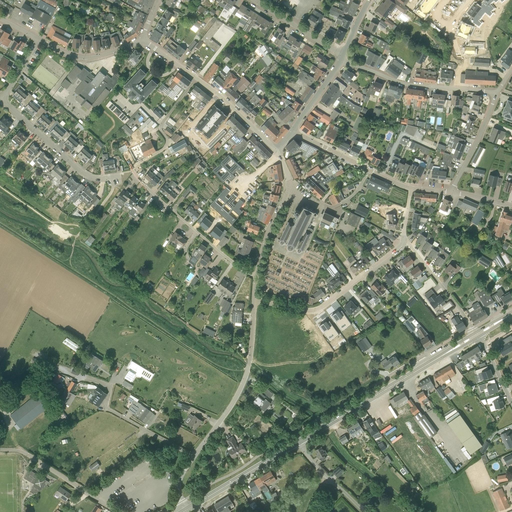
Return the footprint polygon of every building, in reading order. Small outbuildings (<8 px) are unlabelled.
[(139,4),(131,0),(127,0),(127,3),(133,6),(141,10),(140,11),(148,15),(150,9),(143,6),(139,4)] [(145,0),(144,0),(131,0),(139,4),(143,6),(150,9),(154,0),(145,0)] [(167,0),(166,2),(166,4),(176,9),(177,6),(175,6),(177,2),(173,0),(167,0)] [(233,6),(236,2),(236,1),(234,0),(228,0),(225,5),(231,9),(230,12),(232,13),(236,8),(233,6)] [(356,10),(359,5),(358,4),(359,1),(357,0),(349,0),(348,4),(341,1),(340,3),(356,10)] [(385,18),(389,13),(391,14),(393,11),(395,12),(397,9),(404,14),(408,9),(395,0),(386,0),(378,12),(385,18)] [(429,0),(424,0),(423,2),(431,8),(434,4),(429,0)] [(482,4),(491,12),(494,9),(490,4),(494,1),(493,0),(485,0),(486,0),(482,4)] [(33,13),(31,16),(47,25),(55,9),(40,1),(37,6),(39,7),(38,8),(36,7),(34,11),(38,13),(37,15),(33,13)] [(431,8),(423,2),(420,7),(428,13),(431,8)] [(354,16),(356,10),(340,3),(338,6),(343,8),(341,11),(344,12),(345,12),(348,13),(354,16)] [(38,13),(34,11),(36,7),(35,7),(34,8),(33,9),(24,4),(21,10),(27,14),(27,13),(31,16),(33,13),(37,15),(38,13)] [(247,8),(242,4),(238,9),(236,8),(232,13),(235,15),(237,12),(242,16),(243,16),(247,8)] [(474,5),(471,8),(480,15),(483,11),(488,15),(491,12),(482,4),(479,7),(475,4),(474,6),(474,5)] [(329,5),(328,8),(335,11),(340,14),(343,15),(344,12),(341,11),(329,5)] [(416,11),(424,17),(428,13),(420,7),(416,11)] [(250,17),(253,12),(247,8),(243,16),(242,16),(241,19),(249,24),(253,18),(250,17)] [(335,11),(328,8),(326,11),(338,17),(338,16),(340,14),(335,11)] [(469,21),(473,23),(479,27),(482,23),(477,19),(480,15),(471,8),(469,11),(469,12),(468,13),(472,16),(469,21)] [(155,29),(149,38),(157,43),(163,34),(164,35),(165,35),(166,35),(178,15),(173,12),(173,13),(167,10),(155,29)] [(136,19),(144,24),(148,15),(140,11),(139,13),(135,12),(133,18),(134,18),(136,19)] [(307,22),(314,26),(317,20),(320,22),(324,16),(318,12),(314,18),(311,15),(307,22)] [(264,19),(259,15),(255,20),(253,18),(249,24),(252,26),(252,25),(254,26),(256,24),(259,26),(264,19)] [(340,25),(344,27),(346,28),(348,29),(351,22),(343,18),(338,16),(338,17),(335,23),(340,25)] [(134,18),(132,22),(129,21),(127,25),(132,27),(133,28),(134,29),(136,31),(138,35),(144,24),(136,19),(134,18)] [(267,27),(270,22),(264,19),(259,26),(265,30),(263,33),(266,35),(270,29),(267,27)] [(392,28),(395,25),(388,19),(385,22),(385,23),(388,25),(389,26),(392,28)] [(374,33),(377,27),(384,30),(387,26),(388,25),(385,23),(385,22),(381,20),(378,24),(371,21),(368,27),(366,26),(364,29),(374,33)] [(462,23),(460,29),(469,32),(471,27),(462,23)] [(53,26),(48,37),(52,39),(66,46),(70,39),(64,35),(65,32),(53,26)] [(175,30),(171,27),(166,35),(165,35),(169,38),(175,30)] [(329,28),(327,34),(334,38),(335,37),(342,40),(346,32),(345,32),(346,28),(344,27),(342,31),(338,29),(337,32),(329,28)] [(285,38),(282,36),(285,32),(279,28),(274,36),(277,38),(274,42),(280,46),(281,44),(285,38)] [(136,31),(134,29),(130,32),(124,36),(127,42),(138,35),(136,31)] [(466,38),(469,32),(460,29),(457,34),(466,38)] [(3,42),(2,43),(8,47),(12,40),(8,38),(10,34),(5,31),(0,40),(3,42)] [(109,32),(101,33),(102,37),(103,43),(104,48),(110,47),(109,42),(112,41),(110,35),(109,32)] [(204,42),(206,44),(211,38),(211,39),(213,36),(207,32),(201,40),(204,42)] [(112,41),(114,46),(120,44),(119,41),(123,39),(121,33),(116,34),(116,33),(110,35),(112,41)] [(73,47),(79,48),(80,42),(83,42),(84,35),(78,34),(78,39),(74,38),(73,47)] [(362,34),(358,42),(371,48),(373,44),(367,42),(369,37),(362,34)] [(93,40),(93,38),(93,35),(90,35),(90,37),(85,36),(84,48),(90,49),(90,44),(94,44),(93,40)] [(296,38),(290,35),(287,40),(285,38),(281,44),(289,49),(296,38)] [(401,42),(403,43),(408,46),(410,43),(412,41),(405,36),(401,42)] [(506,47),(509,42),(499,36),(496,42),(506,47)] [(94,44),(94,49),(100,49),(100,43),(103,43),(102,37),(99,37),(99,40),(93,40),(94,44)] [(299,47),(302,42),(296,38),(289,49),(298,55),(302,49),(299,47)] [(170,39),(163,47),(166,50),(171,54),(177,48),(176,47),(178,45),(170,39)] [(15,40),(10,48),(17,52),(18,49),(21,51),(25,43),(21,40),(19,43),(15,40)] [(201,40),(196,47),(198,49),(204,42),(201,40)] [(381,40),(378,46),(380,48),(385,49),(387,43),(381,40)] [(188,49),(190,50),(191,51),(196,45),(193,43),(188,49)] [(471,43),(470,43),(470,47),(465,46),(465,53),(475,54),(475,48),(483,48),(483,44),(476,43),(473,43),(471,43)] [(177,48),(171,54),(179,60),(186,50),(179,45),(178,45),(176,47),(177,48)] [(501,64),(507,69),(511,62),(511,45),(501,60),(503,62),(501,64)] [(264,48),(258,53),(262,58),(267,66),(268,66),(270,64),(273,61),(267,52),(264,48)] [(139,57),(141,54),(135,50),(133,53),(129,51),(125,57),(128,59),(130,57),(133,60),(130,65),(134,67),(137,63),(140,58),(139,57)] [(369,56),(366,63),(374,67),(379,56),(368,51),(366,55),(369,56)] [(424,62),(428,54),(421,51),(416,62),(421,65),(423,62),(424,62)] [(194,54),(186,63),(196,71),(198,69),(199,68),(204,61),(194,54)] [(320,62),(317,67),(323,71),(325,67),(325,68),(329,62),(323,58),(323,57),(319,54),(316,59),(320,62)] [(10,61),(3,57),(0,61),(0,62),(1,64),(0,65),(0,66),(9,72),(11,67),(7,65),(10,61)] [(385,70),(395,78),(397,79),(404,68),(403,67),(404,66),(395,59),(394,60),(393,60),(385,70)] [(214,63),(203,79),(208,82),(213,75),(219,66),(214,63)] [(269,74),(277,64),(275,63),(267,73),(269,74)] [(264,70),(261,73),(262,75),(263,73),(264,74),(267,70),(271,65),(270,64),(268,66),(267,66),(264,70)] [(116,72),(116,73),(114,75),(111,78),(107,74),(106,76),(100,71),(95,77),(91,74),(89,73),(90,72),(84,68),(82,70),(76,65),(68,75),(63,81),(61,84),(67,89),(71,83),(73,85),(79,78),(82,81),(74,92),(76,93),(77,97),(75,99),(89,110),(90,108),(94,107),(96,109),(110,91),(109,91),(112,87),(113,88),(120,80),(122,77),(116,72)] [(323,71),(317,67),(314,65),(311,69),(312,70),(316,72),(313,77),(313,78),(315,78),(320,82),(326,73),(323,71)] [(0,76),(2,74),(6,76),(9,72),(0,66),(0,76)] [(220,73),(220,74),(221,75),(219,77),(218,75),(212,82),(218,88),(231,73),(229,71),(230,69),(227,66),(222,71),(220,73)] [(141,69),(124,87),(130,93),(128,95),(132,99),(134,97),(141,103),(158,85),(152,80),(144,89),(142,87),(144,85),(141,83),(140,84),(138,83),(146,74),(141,69)] [(351,79),(354,74),(351,72),(351,73),(346,69),(342,75),(346,79),(344,81),(350,85),(353,81),(351,79)] [(436,76),(431,75),(431,71),(431,70),(428,70),(427,70),(427,71),(416,69),(416,70),(414,81),(435,84),(436,76)] [(313,78),(313,77),(302,70),(298,78),(298,79),(309,87),(310,86),(315,78),(313,78)] [(495,85),(496,76),(488,75),(488,72),(466,71),(465,74),(461,74),(460,83),(495,85)] [(178,83),(183,76),(178,72),(173,79),(174,81),(164,93),(168,96),(171,91),(178,83)] [(239,81),(231,74),(218,88),(224,93),(233,83),(235,86),(239,81)] [(186,89),(191,82),(183,76),(178,83),(171,91),(177,95),(183,87),(186,89)] [(296,83),(302,87),(299,92),(302,94),(299,99),(306,103),(315,90),(310,86),(309,87),(298,79),(296,83)] [(346,86),(336,79),(325,94),(330,98),(331,97),(332,98),(333,96),(339,102),(343,104),(350,109),(359,113),(362,108),(354,104),(346,99),(345,100),(340,96),(343,92),(342,91),(346,86)] [(239,95),(236,91),(238,88),(242,92),(247,87),(243,83),(240,81),(236,86),(235,86),(233,83),(224,93),(233,101),(239,95)] [(252,92),(244,100),(241,97),(236,103),(242,109),(255,94),(260,89),(262,87),(254,81),(248,88),(247,88),(249,91),(250,90),(252,92)] [(383,85),(375,82),(373,85),(371,84),(366,97),(369,98),(370,94),(374,95),(378,96),(381,88),(382,88),(382,87),(383,85)] [(25,90),(22,87),(19,84),(19,85),(16,89),(17,90),(12,96),(13,96),(17,99),(23,92),(25,90)] [(396,86),(390,84),(385,100),(388,101),(390,97),(391,96),(392,93),(393,94),(396,86)] [(192,91),(189,94),(192,96),(191,97),(194,99),(201,90),(196,86),(192,91)] [(396,86),(393,94),(400,96),(403,88),(402,88),(396,86)] [(293,97),(295,93),(286,87),(284,91),(293,97)] [(255,94),(242,109),(248,114),(253,108),(258,103),(256,100),(258,97),(258,96),(257,96),(262,91),(260,89),(255,94)] [(196,107),(206,94),(201,90),(194,99),(197,102),(193,105),(196,107)] [(419,91),(417,106),(420,107),(421,100),(426,101),(427,96),(424,96),(424,93),(423,92),(423,91),(419,91)] [(26,95),(23,92),(17,99),(21,103),(23,101),(25,103),(32,95),(28,92),(26,95)] [(212,98),(206,94),(196,107),(201,112),(212,98)] [(325,94),(321,100),(329,106),(331,104),(329,103),(329,102),(336,106),(339,102),(333,96),(332,98),(331,97),(330,98),(325,94)] [(439,94),(433,94),(432,98),(429,97),(428,104),(437,106),(439,94)] [(445,100),(445,95),(439,94),(437,106),(437,107),(443,108),(443,106),(446,107),(447,107),(448,100),(445,100)] [(32,103),(35,99),(32,95),(25,103),(28,105),(24,109),(25,109),(29,112),(35,105),(32,103)] [(458,96),(452,95),(451,100),(448,100),(447,107),(446,107),(446,113),(448,113),(449,107),(450,107),(451,104),(455,104),(455,106),(456,106),(456,108),(462,109),(464,101),(459,100),(458,99),(458,96)] [(474,101),(481,103),(482,95),(473,95),(472,98),(470,98),(470,97),(466,97),(465,100),(472,101),(474,101)] [(268,102),(263,98),(261,100),(258,103),(263,107),(268,102)] [(283,102),(285,103),(298,112),(302,105),(295,100),(293,104),(286,99),(283,102)] [(129,119),(110,101),(105,105),(125,124),(129,119)] [(481,103),(474,101),(472,101),(469,107),(470,108),(469,108),(478,112),(481,103)] [(505,108),(503,112),(504,112),(503,115),(505,116),(504,119),(511,122),(511,121),(511,119),(511,102),(508,101),(505,108)] [(35,114),(37,116),(44,109),(37,103),(35,105),(29,112),(33,116),(35,114)] [(248,114),(253,119),(263,107),(258,103),(253,108),(248,114)] [(282,106),(286,108),(285,108),(293,116),(298,112),(285,103),(282,106)] [(206,135),(207,134),(210,137),(219,127),(218,126),(227,116),(225,114),(225,113),(222,110),(221,112),(219,110),(220,109),(217,106),(217,107),(214,105),(205,115),(206,115),(197,125),(199,127),(199,128),(202,131),(203,130),(205,131),(203,132),(206,135)] [(158,107),(153,112),(160,118),(164,114),(158,107)] [(140,111),(147,118),(149,117),(140,108),(139,109),(140,111)] [(272,113),(265,108),(262,111),(269,117),(272,113)] [(289,120),(293,116),(285,108),(282,112),(282,113),(289,120)] [(321,118),(320,120),(326,123),(325,124),(327,126),(330,122),(332,118),(324,114),(315,108),(312,111),(321,118)] [(375,108),(371,117),(378,120),(381,110),(375,108)] [(41,125),(47,118),(44,115),(47,112),(44,109),(37,116),(39,119),(37,122),(41,125)] [(334,110),(330,117),(337,121),(341,114),(334,110)] [(278,115),(286,124),(289,120),(282,113),(282,112),(278,115)] [(316,118),(310,114),(303,124),(306,126),(307,125),(310,128),(312,125),(314,126),(316,124),(313,122),(315,121),(316,120),(316,118)] [(472,126),(476,117),(470,115),(466,124),(472,126)] [(10,131),(8,129),(13,123),(12,123),(12,124),(4,117),(4,116),(0,120),(0,129),(4,133),(2,135),(5,137),(10,131)] [(232,116),(226,122),(232,127),(238,121),(232,116)] [(353,128),(358,130),(364,118),(358,116),(353,128)] [(275,122),(274,122),(273,120),(271,117),(261,128),(265,132),(272,125),(275,122)] [(50,121),(47,118),(41,125),(45,129),(47,127),(49,129),(55,123),(56,121),(52,118),(50,121)] [(132,118),(127,124),(130,127),(135,121),(132,118)] [(143,133),(154,122),(150,118),(139,129),(143,133)] [(244,139),(242,137),(248,131),(238,121),(232,127),(228,132),(232,136),(229,139),(235,145),(231,148),(232,150),(236,153),(240,149),(243,146),(247,142),(243,139),(244,139)] [(56,123),(55,123),(49,129),(52,131),(50,133),(54,137),(63,127),(63,126),(60,123),(58,122),(56,123)] [(278,131),(275,127),(277,125),(275,122),(272,125),(265,132),(273,139),(280,132),(278,131)] [(463,132),(469,135),(472,126),(466,124),(463,122),(461,126),(465,127),(463,132)] [(303,124),(300,128),(309,134),(314,126),(312,125),(310,128),(307,125),(306,126),(303,124)] [(338,128),(331,124),(324,138),(332,142),(337,131),(338,128)] [(273,139),(273,140),(276,143),(289,130),(284,127),(283,126),(278,131),(280,132),(273,139)] [(418,127),(415,126),(413,126),(410,134),(414,136),(418,127)] [(69,133),(66,131),(63,127),(54,137),(58,141),(61,138),(63,140),(69,133)] [(506,132),(493,127),(488,140),(496,143),(498,139),(502,140),(506,132)] [(20,130),(12,138),(20,146),(28,137),(27,138),(20,131),(20,130)] [(68,147),(75,140),(77,138),(70,132),(69,133),(63,140),(66,142),(64,144),(68,147)] [(178,134),(177,135),(173,140),(176,143),(181,136),(178,134)] [(339,148),(346,152),(350,144),(348,143),(349,141),(347,136),(344,135),(342,140),(339,148)] [(465,140),(456,136),(451,135),(446,146),(456,150),(462,152),(465,145),(464,144),(465,140)] [(253,136),(247,142),(243,146),(245,147),(248,144),(253,148),(254,147),(259,142),(253,136)] [(402,138),(400,143),(406,146),(409,140),(404,138),(402,138)] [(80,139),(77,143),(75,140),(68,147),(73,151),(72,151),(73,151),(74,149),(77,151),(82,145),(84,143),(80,139)] [(133,151),(138,161),(145,157),(156,151),(151,143),(152,143),(151,142),(150,139),(145,142),(137,146),(138,149),(133,151)] [(305,159),(313,153),(316,151),(318,149),(309,145),(301,141),(298,144),(294,139),(290,142),(289,143),(286,147),(292,153),(292,154),(298,149),(303,151),(301,156),(305,159)] [(349,153),(357,157),(357,156),(360,149),(365,151),(366,148),(368,146),(365,144),(358,141),(359,141),(356,139),(355,141),(349,153)] [(185,140),(172,146),(175,152),(188,145),(185,140)] [(212,153),(216,149),(221,144),(219,142),(210,151),(212,153)] [(264,147),(259,142),(254,147),(255,148),(256,150),(254,152),(252,150),(246,156),(251,160),(257,153),(259,152),(264,147)] [(33,143),(26,151),(29,154),(27,156),(30,159),(32,160),(39,152),(37,150),(39,148),(33,143)] [(82,159),(88,152),(89,151),(82,145),(77,151),(79,153),(77,155),(77,156),(77,155),(82,159)] [(186,148),(185,149),(176,153),(177,155),(184,151),(185,154),(191,151),(192,150),(190,145),(188,146),(185,147),(186,148)] [(475,168),(485,149),(484,149),(481,147),(479,146),(471,162),(473,162),(473,163),(472,166),(475,168)] [(272,155),(264,147),(259,152),(257,153),(260,156),(261,155),(267,160),(272,155)] [(372,160),(371,163),(377,166),(380,159),(369,154),(371,151),(366,148),(365,151),(363,156),(372,160)] [(451,153),(450,155),(444,153),(443,160),(446,161),(446,162),(451,163),(453,157),(459,159),(462,152),(456,150),(454,154),(451,153)] [(41,154),(39,152),(32,160),(33,161),(35,163),(35,164),(38,167),(39,166),(48,156),(43,152),(44,152),(43,152),(41,154)] [(88,161),(90,163),(92,165),(94,162),(97,157),(95,156),(93,154),(92,155),(88,152),(82,159),(86,163),(88,161)] [(232,174),(233,174),(236,170),(240,173),(244,169),(228,155),(220,163),(232,174)] [(293,158),(296,157),(296,155),(294,156),(286,160),(295,179),(302,175),(293,158)] [(47,171),(53,164),(51,162),(53,160),(52,160),(48,156),(39,166),(42,169),(44,171),(45,170),(45,171),(46,170),(47,171)] [(113,157),(114,159),(108,159),(109,161),(110,170),(116,169),(115,166),(120,165),(119,160),(121,159),(119,156),(113,157)] [(109,161),(106,161),(105,158),(99,159),(101,168),(104,167),(104,171),(105,171),(110,170),(109,161)] [(191,165),(194,167),(201,160),(198,158),(191,165)] [(388,170),(389,170),(394,172),(394,173),(395,171),(395,170),(398,164),(398,163),(392,161),(388,170)] [(408,172),(409,172),(414,175),(414,176),(415,173),(420,164),(413,161),(411,165),(412,165),(408,172)] [(421,177),(425,168),(428,169),(429,166),(426,165),(427,164),(425,163),(424,162),(422,161),(421,161),(420,164),(415,173),(421,176),(421,177)] [(201,162),(198,166),(200,168),(198,170),(201,172),(203,170),(206,166),(201,162)] [(329,177),(332,175),(343,168),(341,165),(338,167),(335,165),(333,162),(329,165),(322,169),(325,174),(327,173),(329,177)] [(395,170),(395,171),(401,173),(401,174),(402,171),(405,165),(405,164),(399,162),(398,163),(398,164),(395,170)] [(235,176),(233,174),(232,174),(220,163),(212,171),(223,183),(228,177),(232,181),(235,176)] [(275,181),(283,181),(280,164),(280,163),(273,165),(273,168),(270,168),(272,177),(274,176),(275,181)] [(402,171),(408,174),(407,175),(408,175),(409,172),(408,172),(412,165),(411,165),(405,163),(405,164),(405,165),(402,171)] [(55,176),(62,168),(57,164),(55,166),(53,164),(47,171),(45,173),(52,178),(53,179),(55,176)] [(158,172),(153,167),(145,177),(150,181),(158,172)] [(66,172),(62,168),(55,176),(58,179),(56,182),(58,184),(59,182),(61,184),(67,176),(65,175),(67,172),(66,172)] [(432,169),(431,178),(438,179),(439,170),(432,169)] [(484,171),(474,169),(473,174),(472,179),(470,186),(478,188),(480,181),(480,180),(480,176),(483,177),(484,171)] [(445,180),(446,171),(439,170),(438,179),(445,180)] [(150,181),(155,186),(163,176),(158,172),(150,181)] [(303,183),(310,189),(319,181),(322,177),(317,172),(309,178),(303,183)] [(489,175),(487,185),(496,187),(496,185),(500,186),(502,178),(498,178),(498,177),(489,175)] [(66,193),(76,181),(71,177),(71,176),(69,178),(68,177),(67,176),(61,184),(59,186),(59,187),(62,189),(62,190),(64,192),(65,192),(66,193)] [(390,185),(371,176),(368,183),(367,185),(370,186),(371,185),(387,192),(390,185)] [(324,185),(328,182),(325,179),(320,182),(319,181),(310,189),(315,194),(323,185),(324,185)] [(160,190),(163,193),(166,190),(172,183),(174,181),(172,180),(169,183),(167,181),(160,190)] [(80,185),(76,181),(66,193),(66,194),(68,195),(69,195),(70,197),(67,200),(70,202),(73,198),(75,196),(81,189),(79,187),(81,185),(81,184),(80,185)] [(281,186),(279,186),(279,182),(275,183),(275,185),(274,188),(272,188),(271,192),(279,194),(281,186)] [(166,190),(163,193),(167,196),(175,188),(176,186),(172,183),(166,190)] [(319,197),(319,198),(328,189),(324,185),(323,185),(315,194),(319,197)] [(81,189),(75,196),(78,199),(79,198),(83,201),(85,198),(86,198),(92,190),(88,186),(86,188),(84,186),(81,189)] [(190,186),(182,195),(186,198),(191,192),(194,194),(196,191),(190,186)] [(228,198),(225,196),(230,190),(226,187),(210,205),(217,211),(228,198)] [(180,192),(177,189),(175,188),(167,196),(172,201),(180,192)] [(92,190),(86,198),(89,201),(85,205),(89,208),(93,204),(96,206),(100,200),(98,198),(95,196),(97,194),(92,190)] [(129,198),(131,194),(127,191),(124,195),(121,193),(115,201),(122,207),(124,205),(124,204),(129,198)] [(342,195),(339,196),(337,192),(332,194),(330,196),(332,201),(331,201),(333,205),(341,201),(344,199),(342,195)] [(228,198),(217,211),(224,217),(235,204),(232,202),(237,196),(233,193),(228,198)] [(277,202),(279,195),(271,193),(270,196),(265,194),(264,198),(263,202),(270,204),(271,200),(277,202)] [(437,195),(414,193),(414,200),(426,201),(436,202),(436,201),(437,195)] [(139,199),(134,196),(131,200),(129,198),(124,204),(124,205),(128,207),(127,208),(131,210),(135,205),(139,199)] [(235,204),(224,217),(233,224),(243,211),(239,208),(244,202),(240,199),(235,204)] [(444,199),(438,212),(445,215),(446,215),(447,215),(448,215),(448,214),(449,214),(449,213),(451,209),(448,208),(451,202),(444,199)] [(463,201),(459,200),(456,206),(465,210),(464,212),(468,214),(470,209),(475,211),(478,205),(464,199),(463,201)] [(128,213),(132,216),(135,212),(138,214),(145,204),(140,201),(136,206),(135,205),(131,210),(128,213)] [(195,209),(189,216),(195,220),(200,214),(197,211),(203,203),(200,201),(197,205),(194,209),(195,209)] [(184,212),(189,216),(195,209),(194,209),(197,205),(193,202),(184,212)] [(272,216),(276,208),(268,205),(266,209),(261,207),(258,211),(261,213),(262,211),(272,216)] [(369,210),(358,205),(355,212),(365,217),(369,210)] [(292,224),(288,222),(287,222),(288,222),(287,222),(288,222),(287,225),(286,225),(286,226),(284,230),(283,230),(283,231),(281,236),(281,237),(281,236),(280,237),(281,237),(280,239),(279,239),(279,240),(280,241),(280,242),(279,242),(279,243),(280,243),(280,244),(281,245),(282,245),(283,245),(284,244),(287,245),(287,246),(287,247),(287,248),(287,249),(288,249),(288,250),(289,250),(290,251),(291,251),(292,250),(293,250),(293,249),(294,249),(297,250),(297,251),(297,252),(298,253),(299,253),(300,253),(301,253),(301,252),(302,251),(303,251),(303,250),(304,248),(304,249),(304,248),(305,248),(304,248),(307,243),(308,242),(307,242),(308,242),(307,242),(310,237),(310,236),(311,234),(311,233),(312,234),(312,233),(313,229),(310,228),(312,223),(315,217),(316,217),(317,217),(317,216),(317,215),(317,214),(317,213),(316,213),(315,213),(314,212),(311,211),(312,210),(306,207),(306,208),(302,206),(300,211),(296,209),(293,214),(296,216),(292,224)] [(478,209),(471,221),(477,225),(484,213),(478,209)] [(257,219),(262,221),(261,221),(268,224),(272,216),(262,211),(261,213),(257,219)] [(510,225),(511,218),(511,215),(507,213),(503,211),(498,227),(495,226),(493,234),(501,237),(504,230),(507,231),(510,225)] [(324,212),(320,221),(329,226),(331,221),(336,224),(338,219),(324,212)] [(361,217),(350,212),(346,222),(357,227),(361,217)] [(205,213),(198,222),(203,226),(202,227),(207,231),(213,223),(206,218),(208,216),(205,213)] [(413,220),(426,222),(428,218),(420,217),(421,214),(414,213),(413,220)] [(107,216),(103,214),(98,220),(102,222),(107,216)] [(135,225),(136,223),(140,218),(137,215),(135,218),(133,221),(132,222),(135,225)] [(248,220),(248,221),(246,220),(245,223),(247,223),(246,224),(249,226),(246,233),(251,235),(252,232),(257,233),(259,227),(250,223),(251,221),(248,220)] [(395,230),(396,221),(389,220),(387,229),(395,230)] [(423,226),(426,222),(413,220),(412,228),(418,229),(419,226),(423,226)] [(229,230),(234,233),(237,229),(232,225),(229,230)] [(215,237),(221,241),(227,232),(224,229),(223,232),(216,226),(210,233),(215,237)] [(423,232),(425,230),(422,228),(417,234),(417,235),(419,237),(416,242),(419,244),(419,243),(421,245),(423,242),(428,235),(423,232)] [(183,247),(187,241),(181,237),(182,236),(176,232),(171,239),(177,244),(177,243),(183,247)] [(429,239),(430,237),(428,235),(423,242),(425,244),(422,249),(425,251),(427,252),(429,250),(432,245),(433,245),(434,242),(429,239)] [(219,244),(223,247),(229,240),(224,236),(221,241),(219,244)] [(91,243),(95,239),(93,237),(91,239),(89,238),(85,242),(90,247),(92,244),(91,243)] [(378,242),(380,245),(381,245),(385,250),(392,244),(388,239),(386,241),(383,237),(378,242)] [(251,248),(253,242),(246,239),(243,238),(241,242),(244,243),(243,245),(251,248)] [(377,256),(385,250),(381,245),(380,245),(378,242),(370,247),(377,256)] [(193,255),(191,259),(189,262),(194,266),(207,248),(201,244),(197,250),(199,252),(196,257),(193,255)] [(441,248),(440,250),(435,257),(437,259),(434,264),(437,266),(437,265),(439,267),(444,260),(445,261),(449,256),(448,255),(449,255),(449,254),(444,252),(444,250),(446,246),(444,244),(441,248)] [(238,248),(236,252),(235,254),(240,256),(241,253),(248,256),(251,248),(243,245),(242,249),(238,248)] [(435,257),(440,250),(441,248),(438,246),(437,246),(437,247),(433,245),(432,245),(429,250),(431,251),(428,256),(431,258),(433,259),(435,257)] [(207,268),(212,262),(209,260),(211,258),(205,254),(200,261),(203,264),(202,265),(207,268)] [(357,262),(361,268),(369,262),(365,256),(363,254),(360,257),(362,259),(357,262)] [(501,268),(503,267),(498,258),(499,257),(498,256),(497,254),(493,261),(501,268)] [(406,272),(413,266),(411,264),(414,262),(412,259),(412,258),(411,256),(410,256),(409,256),(402,261),(404,264),(403,265),(402,267),(406,272)] [(479,262),(488,268),(491,262),(482,256),(479,262)] [(350,268),(354,273),(361,268),(357,262),(350,268)] [(445,271),(450,275),(454,271),(457,273),(461,268),(455,263),(453,266),(450,264),(445,271)] [(422,277),(421,276),(421,277),(420,274),(422,272),(420,270),(421,268),(419,267),(418,266),(411,271),(413,274),(411,276),(411,278),(414,282),(422,277)] [(203,268),(202,269),(199,267),(195,272),(201,276),(206,270),(203,268)] [(212,273),(209,271),(206,275),(211,279),(213,276),(216,278),(221,271),(215,267),(212,273)] [(393,270),(388,274),(388,273),(384,277),(387,279),(386,281),(391,286),(394,283),(393,281),(398,276),(393,270)] [(334,280),(338,285),(346,279),(342,274),(339,276),(337,274),(332,277),(333,278),(334,280)] [(402,275),(399,278),(404,284),(408,281),(402,275)] [(194,286),(199,279),(195,276),(190,283),(194,286)] [(327,285),(331,291),(338,285),(334,280),(333,278),(327,283),(329,284),(327,285)] [(226,282),(223,279),(218,287),(221,289),(220,291),(223,293),(230,282),(227,280),(226,282)] [(422,285),(418,280),(412,284),(416,289),(422,285)] [(232,286),(233,284),(230,282),(223,293),(226,295),(227,294),(229,295),(235,288),(232,286)] [(380,286),(376,282),(371,286),(380,296),(381,295),(382,296),(385,293),(384,292),(385,291),(384,291),(387,289),(382,284),(380,286)] [(490,295),(482,286),(477,289),(480,293),(478,294),(485,307),(494,302),(490,295)] [(366,303),(367,302),(370,305),(370,306),(379,298),(372,290),(372,291),(370,292),(367,289),(359,296),(366,303)] [(502,300),(505,304),(511,299),(511,295),(510,292),(505,295),(502,289),(497,292),(498,292),(491,296),(497,303),(502,300)] [(323,295),(320,290),(314,295),(317,300),(323,295)] [(215,295),(211,292),(204,301),(209,304),(215,295)] [(434,308),(444,300),(443,299),(444,298),(442,296),(441,296),(440,295),(437,297),(434,294),(428,299),(434,308)] [(226,301),(222,309),(221,311),(222,311),(225,313),(230,303),(226,301)] [(359,312),(361,309),(358,305),(356,306),(351,301),(344,307),(350,314),(356,309),(359,312)] [(243,303),(235,303),(235,307),(233,307),(232,322),(235,322),(235,325),(241,326),(243,307),(244,303),(243,303)] [(484,310),(483,311),(480,306),(474,310),(473,307),(466,311),(475,325),(479,322),(488,316),(488,317),(488,316),(484,310)] [(348,327),(352,324),(349,320),(342,312),(340,314),(338,311),(331,316),(336,322),(336,321),(339,325),(344,322),(348,327)] [(379,321),(384,317),(380,312),(375,317),(373,314),(373,315),(379,321)] [(467,327),(462,320),(460,321),(457,316),(451,319),(454,325),(452,327),(454,330),(457,329),(459,332),(467,327)] [(410,333),(415,329),(408,320),(403,324),(410,333)] [(327,335),(331,332),(332,333),(335,338),(339,335),(336,331),(330,322),(327,324),(326,321),(319,326),(323,332),(324,332),(327,335)] [(431,343),(434,341),(431,338),(429,339),(421,327),(418,324),(415,326),(418,329),(419,331),(416,332),(421,340),(425,347),(431,343)] [(310,346),(315,342),(320,349),(325,345),(317,333),(313,336),(311,332),(303,338),(304,340),(300,344),(307,354),(313,349),(310,346)] [(76,351),(80,346),(66,336),(62,342),(76,351)] [(505,344),(498,348),(503,356),(511,350),(511,337),(511,336),(503,340),(505,344)] [(361,337),(355,341),(363,352),(372,347),(365,337),(362,339),(361,337)] [(475,353),(479,360),(482,358),(480,355),(482,353),(478,346),(472,350),(474,354),(475,353)] [(472,350),(466,353),(471,360),(474,358),(476,361),(479,360),(475,353),(474,354),(472,350)] [(463,360),(459,362),(462,367),(465,365),(465,364),(468,362),(470,365),(473,363),(471,360),(466,353),(461,357),(463,360)] [(102,361),(92,354),(85,364),(89,367),(95,371),(102,361)] [(394,367),(400,363),(395,356),(387,361),(387,360),(385,361),(385,360),(381,363),(386,370),(393,365),(394,367)] [(40,366),(52,370),(53,366),(42,361),(40,366)] [(137,371),(150,379),(152,375),(133,363),(130,368),(128,366),(128,367),(130,369),(129,370),(129,371),(125,377),(131,381),(135,374),(135,375),(136,374),(135,374),(136,372),(137,371)] [(456,375),(450,365),(434,375),(437,381),(442,379),(444,382),(456,375)] [(482,376),(484,379),(492,376),(491,371),(490,372),(489,369),(487,366),(475,370),(477,375),(478,374),(479,376),(482,376)] [(58,384),(60,382),(62,383),(65,378),(63,377),(56,373),(54,377),(52,376),(50,379),(52,380),(58,384)] [(434,387),(434,386),(429,378),(418,383),(422,389),(423,391),(425,394),(428,392),(429,390),(434,387)] [(70,392),(73,394),(75,389),(74,389),(77,384),(72,381),(71,383),(69,387),(67,390),(70,392)] [(50,384),(49,385),(51,387),(54,390),(55,391),(58,388),(58,387),(57,387),(57,386),(52,382),(50,384)] [(491,385),(490,382),(479,385),(481,392),(485,390),(485,389),(487,389),(488,391),(489,391),(490,394),(499,391),(496,383),(491,385)] [(95,393),(103,399),(107,394),(97,387),(98,387),(95,385),(88,383),(87,389),(87,393),(91,393),(94,393),(94,392),(95,393)] [(442,399),(446,396),(440,387),(436,390),(442,399)] [(443,391),(447,395),(450,400),(456,396),(452,391),(451,391),(448,387),(443,391)] [(67,390),(61,401),(70,406),(76,396),(73,394),(70,392),(67,390)] [(423,391),(416,395),(422,406),(425,404),(425,403),(429,401),(425,394),(423,391)] [(40,392),(10,416),(17,424),(14,426),(18,430),(20,428),(21,429),(51,405),(40,392)] [(88,399),(98,406),(103,399),(95,393),(94,392),(94,393),(91,393),(88,397),(88,399)] [(265,397),(260,392),(256,396),(257,397),(253,402),(264,411),(271,404),(264,398),(265,397)] [(405,404),(403,401),(407,399),(404,392),(390,400),(394,408),(397,406),(399,408),(405,404)] [(133,403),(128,410),(139,418),(149,425),(156,415),(141,405),(141,404),(137,402),(139,400),(130,395),(128,400),(133,403)] [(500,408),(504,407),(501,398),(500,399),(499,395),(487,399),(488,404),(493,403),(494,406),(495,406),(496,410),(500,408)] [(407,401),(408,402),(411,407),(409,408),(414,415),(420,411),(410,399),(408,400),(407,401)] [(181,407),(180,408),(188,411),(190,407),(178,402),(177,406),(181,407)] [(384,406),(390,417),(392,416),(386,405),(384,406)] [(443,415),(444,417),(446,420),(457,412),(456,410),(455,410),(454,408),(443,415)] [(429,439),(437,432),(424,414),(422,415),(420,411),(414,415),(413,417),(429,439)] [(188,424),(195,430),(199,424),(202,421),(194,415),(188,424)] [(364,432),(362,428),(357,421),(347,427),(353,438),(364,432)] [(379,435),(378,432),(372,422),(366,425),(373,438),(379,435)] [(509,431),(501,435),(505,444),(507,443),(509,448),(510,448),(511,446),(511,433),(510,434),(509,431)] [(345,435),(339,438),(343,444),(348,441),(345,435)] [(236,442),(233,437),(230,438),(239,455),(246,451),(241,443),(237,446),(235,444),(236,442)] [(230,454),(233,458),(239,455),(230,438),(227,440),(229,445),(232,446),(233,448),(228,451),(229,451),(226,452),(226,453),(227,455),(228,455),(230,454)] [(484,443),(479,451),(484,454),(489,446),(484,443)] [(322,460),(326,458),(324,455),(327,454),(324,450),(323,451),(321,446),(315,450),(317,454),(316,455),(319,458),(320,457),(322,460)] [(92,471),(100,466),(97,461),(89,466),(92,471)] [(339,467),(333,472),(338,478),(344,472),(339,467)] [(0,511),(8,511),(31,477),(23,472),(21,475),(11,468),(0,485),(0,511)] [(276,480),(271,471),(260,477),(264,484),(265,483),(266,486),(268,485),(270,484),(276,480)] [(266,486),(265,483),(264,484),(260,477),(254,481),(260,491),(267,487),(266,486)] [(249,484),(255,493),(257,496),(262,493),(260,491),(254,481),(249,484)] [(71,494),(60,487),(56,493),(66,500),(71,494)] [(493,492),(501,511),(509,507),(501,488),(493,492)] [(232,503),(228,496),(219,502),(225,511),(230,511),(228,508),(227,509),(225,507),(232,503)] [(214,505),(218,511),(225,511),(219,502),(214,505)] [(258,507),(254,502),(249,505),(252,510),(258,507)]
